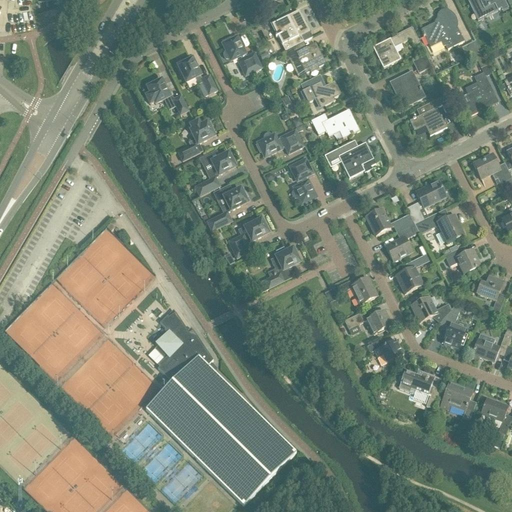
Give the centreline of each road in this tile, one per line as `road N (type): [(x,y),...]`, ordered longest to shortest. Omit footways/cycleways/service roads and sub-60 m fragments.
road 1 (residential): [(511,387),(411,345),(347,207)]
road 2 (residential): [(63,164),(130,58),(236,0)]
road 3 (residential): [(347,207),(287,235),(234,132),(229,93)]
road 4 (secondary): [(66,129),(142,0)]
road 5 (residential): [(408,175),(342,49)]
road 6 (secondary): [(117,0),(49,119)]
road 7 (secondary): [(0,230),(66,129)]
